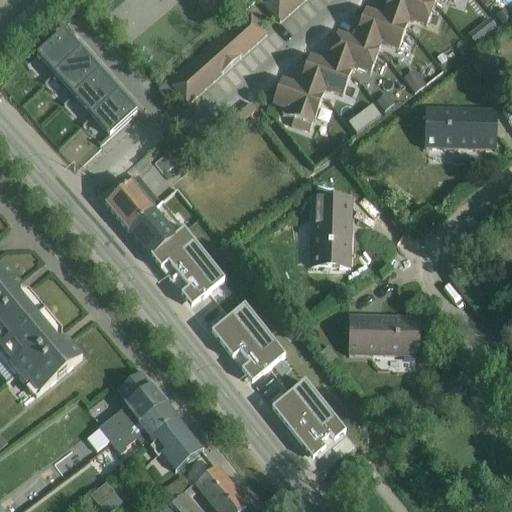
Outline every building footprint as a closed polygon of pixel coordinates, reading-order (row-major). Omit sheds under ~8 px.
[(39,0),(24,13),(0,34),(0,43),(5,49),(37,21),(57,4),(53,0),(39,0)] [(260,0),(259,2),(280,25),(289,17),(299,8),(306,2),(307,0),(260,0)] [(389,0),(382,21),(407,30),(410,25),(426,31),(434,9),(435,6),(417,0),(389,0)] [(174,77),(166,84),(187,107),(196,100),(213,85),(214,84),(221,77),(230,70),(231,68),(239,62),(248,53),(256,46),(266,37),(245,14),(236,22),(228,29),(218,38),(209,46),(193,60),(185,68),(176,75),(174,77)] [(373,51),(379,53),(381,49),(398,55),(407,32),(407,30),(382,21),(365,15),(354,44),(373,51)] [(474,17),(462,35),(470,41),(483,23),(474,17)] [(326,68),(352,77),(353,72),(370,78),(379,53),(373,51),(354,44),(337,38),(326,68)] [(129,121),(56,41),(29,65),(102,146),(129,121)] [(496,55),(485,54),(485,68),(496,68),(496,55)] [(298,91),(323,100),(324,95),(342,102),(351,79),(352,77),(326,68),(309,61),(298,91)] [(415,72),(404,81),(414,96),(426,87),(415,72)] [(323,100),(298,91),(281,85),(273,108),(285,112),(282,119),(293,123),(290,130),(308,137),(322,102),(323,100)] [(393,87),(374,102),(383,114),(402,98),(393,87)] [(57,109),(70,125),(76,120),(64,104),(57,109)] [(363,105),(338,123),(347,135),(371,117),(363,105)] [(229,123),(206,143),(209,147),(232,127),(235,131),(256,113),(251,107),(229,123)] [(426,112),(425,153),(496,155),(497,114),(426,112)] [(158,152),(145,164),(156,177),(170,165),(158,152)] [(129,236),(161,209),(138,181),(106,208),(129,236)] [(313,201),(311,272),(331,273),(331,276),(340,276),(340,273),(351,273),(353,202),(313,201)] [(0,351),(1,353),(45,315),(29,296),(21,295),(20,295),(22,288),(7,271),(0,276),(0,351)] [(45,315),(1,353),(0,353),(0,378),(7,386),(16,377),(26,389),(37,401),(39,399),(84,361),(69,344),(62,344),(63,336),(45,315)] [(349,331),(346,331),(345,338),(349,338),(348,359),(419,361),(420,322),(349,320),(349,331)] [(329,350),(319,357),(329,370),(339,362),(329,350)] [(111,446),(165,406),(140,376),(117,393),(128,406),(125,409),(120,416),(99,432),(111,446)] [(80,408),(93,423),(118,402),(104,387),(80,408)] [(165,406),(111,446),(120,459),(127,454),(125,452),(137,443),(142,450),(149,445),(162,435),(178,423),(165,406)] [(162,435),(149,445),(174,477),(203,454),(178,423),(162,435)] [(89,427),(76,437),(87,451),(100,442),(89,427)] [(94,450),(90,461),(103,465),(107,454),(94,450)] [(191,490),(172,504),(164,511),(200,511),(191,502),(199,495),(212,511),(244,511),(248,509),(217,471),(191,490)] [(172,504),(191,490),(182,479),(164,493),(172,504)] [(105,486),(89,499),(97,509),(114,496),(105,486)] [(115,497),(100,510),(101,511),(116,511),(123,507),(115,497)]
